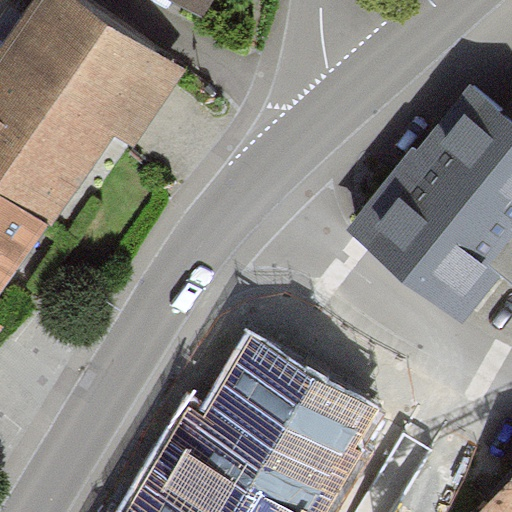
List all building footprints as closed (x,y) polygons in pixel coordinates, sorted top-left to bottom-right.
[(0,297),(112,139),(135,153),(184,79),(72,0),(43,0),(0,60),(0,297)] [(168,0),(203,19),(213,0),(168,0)] [(467,89),(348,230),(460,325),(505,271),(511,277),(511,100),(499,116),(467,89)] [(203,407),(190,398),(121,511),(327,511),(385,410),(248,332),(203,407)] [(511,511),(511,475),(480,511),(511,511)]
